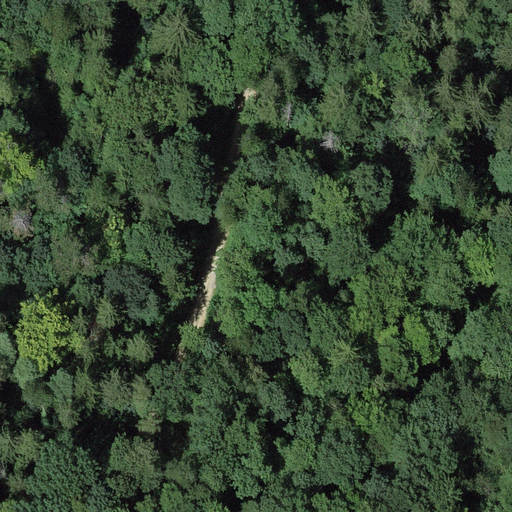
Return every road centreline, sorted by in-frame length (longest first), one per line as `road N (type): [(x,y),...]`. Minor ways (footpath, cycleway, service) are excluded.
road 1 (track): [(96,511),(155,416),(209,273),(238,104),(238,0)]
road 2 (track): [(209,273),(350,240),(421,209),(486,152),(511,141)]
road 3 (track): [(364,511),(450,382),(511,312)]
